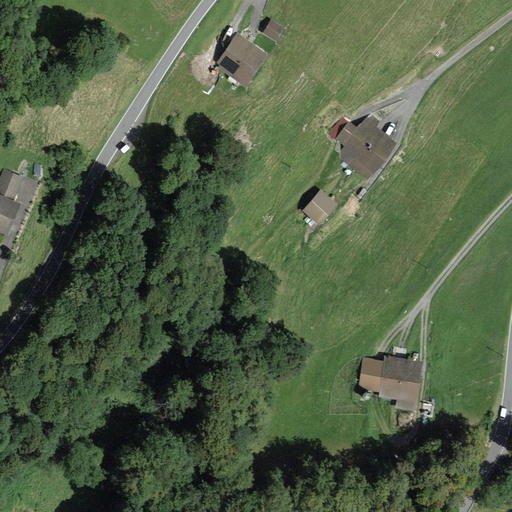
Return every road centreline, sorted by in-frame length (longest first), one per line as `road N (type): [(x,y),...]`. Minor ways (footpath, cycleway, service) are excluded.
road 1 (tertiary): [(210,0),(115,140),(49,272),(0,345)]
road 2 (residential): [(373,178),(429,80),(511,15)]
road 3 (track): [(402,340),(437,284),(511,197)]
